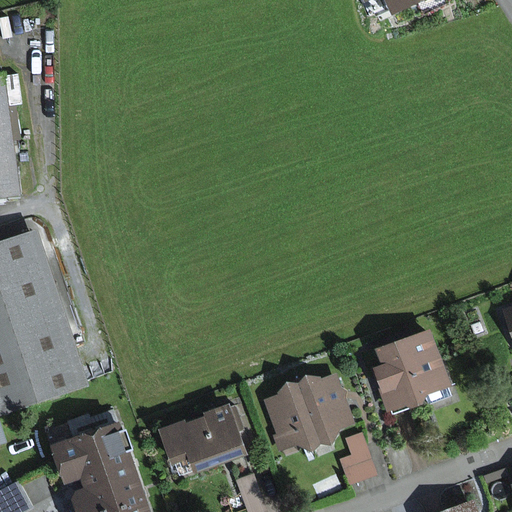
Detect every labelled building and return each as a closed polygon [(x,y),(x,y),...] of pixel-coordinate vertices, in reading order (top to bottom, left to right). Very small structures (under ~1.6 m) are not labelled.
[(391,0),(398,15),(431,0),(391,0)] [(11,78),(0,79),(0,202),(22,201),(11,78)] [(48,234),(0,248),(0,420),(95,391),(48,234)] [(372,353),(394,415),(454,393),(432,332),(372,353)] [(330,369),(265,391),(287,453),(352,430),(330,369)] [(233,403),(166,424),(178,465),(246,444),(233,403)] [(157,511),(128,424),(63,446),(84,511),(157,511)] [(482,511),(479,500),(438,511),(482,511)]
